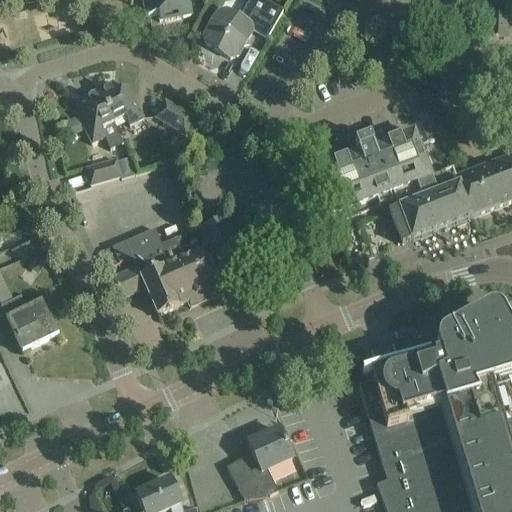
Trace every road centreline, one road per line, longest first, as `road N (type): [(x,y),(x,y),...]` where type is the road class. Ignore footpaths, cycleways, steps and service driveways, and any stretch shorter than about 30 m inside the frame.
road 1 (tertiary): [(136,415),(413,289),(490,271),(511,275)]
road 2 (unclassified): [(136,415),(10,76)]
road 3 (residential): [(10,76),(134,49),(228,89)]
